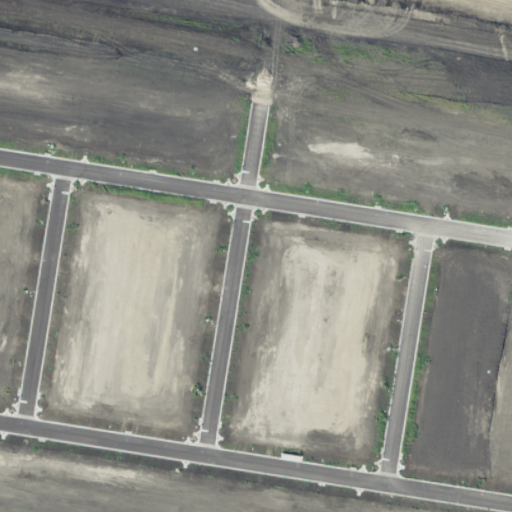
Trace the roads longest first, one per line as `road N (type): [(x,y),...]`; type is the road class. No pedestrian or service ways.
road 1 (residential): [(511,240),(0,160)]
road 2 (residential): [(0,423),(511,503)]
road 3 (residential): [(257,106),(202,455)]
road 4 (residential): [(385,485),(424,226)]
road 5 (residential): [(63,170),(21,427)]
